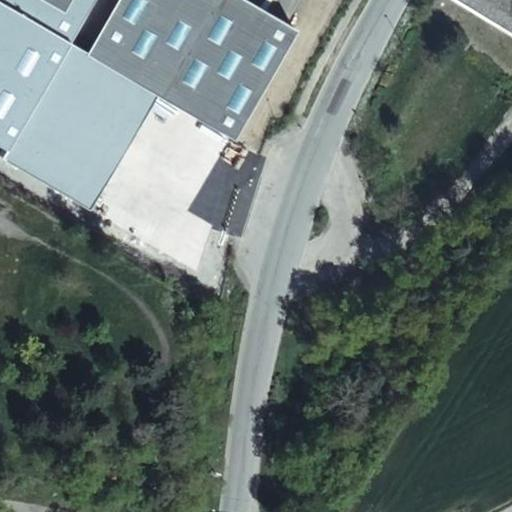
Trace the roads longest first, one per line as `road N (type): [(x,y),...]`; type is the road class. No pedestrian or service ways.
road 1 (tertiary): [(282,260),(344,89),(394,0)]
road 2 (unclassified): [(282,260),(259,351),(242,511)]
